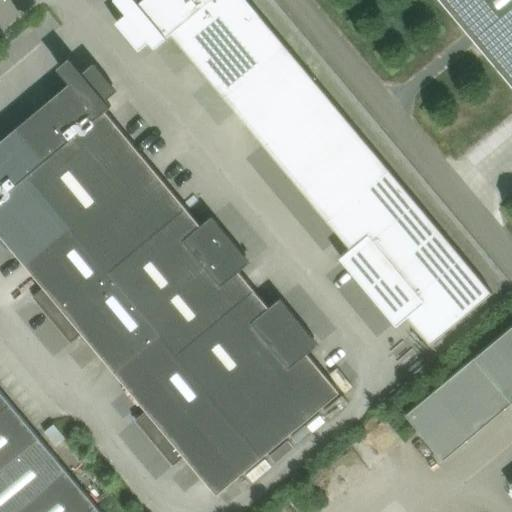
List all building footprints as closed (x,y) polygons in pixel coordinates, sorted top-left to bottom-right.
[(390,169),(247,0),(147,0),(141,5),(137,0),(130,0),(122,7),(128,13),(116,23),(140,50),(151,41),(156,47),(172,34),(328,221),(390,169)] [(511,0),(440,0),(511,86),(511,0)] [(29,174),(71,225),(83,239),(159,175),(106,111),(112,106),(107,100),(118,91),(95,63),(84,72),(78,66),(66,77),(73,85),(18,131),(44,162),(29,174)] [(0,199),(29,174),(44,162),(18,131),(0,145),(0,199)] [(340,258),(369,291),(441,231),(390,169),(328,221),(351,248),(340,258)] [(0,199),(0,233),(25,263),(71,225),(29,174),(0,199)] [(83,239),(110,271),(186,207),(159,175),(83,239)] [(186,207),(110,271),(144,312),(232,239),(212,216),(202,225),(186,207)] [(40,300),(54,317),(110,271),(83,239),(71,225),(25,263),(45,287),(33,296),(38,302),(40,300)] [(441,231),(369,291),(397,325),(408,316),(431,344),(492,292),(441,231)] [(144,312),(161,333),(178,353),(255,289),(240,271),(251,262),(232,239),(144,312)] [(82,333),(115,371),(161,333),(144,312),(110,271),(54,317),(69,334),(67,336),(71,342),(82,333)] [(178,353),(212,394),(300,321),(281,298),(270,307),(255,289),(178,353)] [(300,321),(212,394),(263,456),(340,392),(308,353),(319,344),(300,321)] [(511,323),(405,414),(443,458),(511,400),(511,323)] [(143,423),(157,440),(212,394),(178,353),(161,333),(115,371),(147,410),(136,419),(141,425),(143,423)] [(0,411),(11,402),(0,389),(0,411)] [(212,394),(157,440),(171,458),(169,459),(174,465),(185,456),(217,494),(263,456),(212,394)] [(0,468),(39,436),(11,402),(0,411),(0,468)] [(54,424),(45,432),(56,445),(65,438),(54,424)] [(0,511),(17,511),(68,470),(39,436),(0,468),(0,511)] [(86,511),(96,505),(68,470),(17,511),(86,511)]
